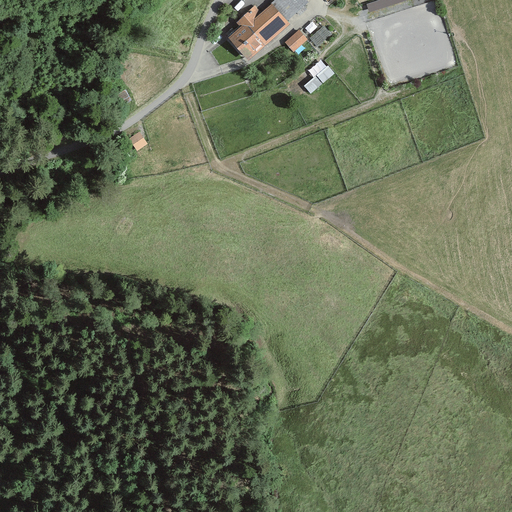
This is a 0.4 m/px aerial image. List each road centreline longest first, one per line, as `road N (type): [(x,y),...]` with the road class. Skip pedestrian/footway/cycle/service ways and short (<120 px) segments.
road 1 (unclassified): [(0,171),(111,133),(164,98),(191,68),(218,0)]
road 2 (track): [(0,16),(156,54),(186,77)]
